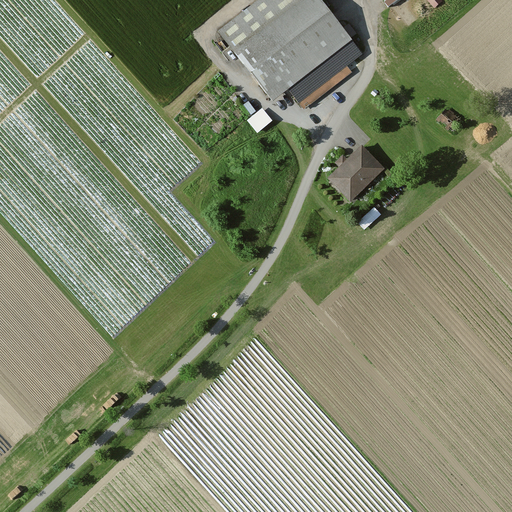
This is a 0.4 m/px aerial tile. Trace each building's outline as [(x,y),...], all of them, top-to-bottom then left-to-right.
[(321,0),(305,0),(241,47),(279,98),(354,43),(321,0)] [(247,117),(257,130),(273,117),(263,105),(247,117)] [(447,109),(439,117),(453,132),(461,125),(447,109)] [(362,145),(329,179),(354,203),(386,169),(362,145)] [(69,414),(79,418),(85,404),(75,400),(69,414)]
